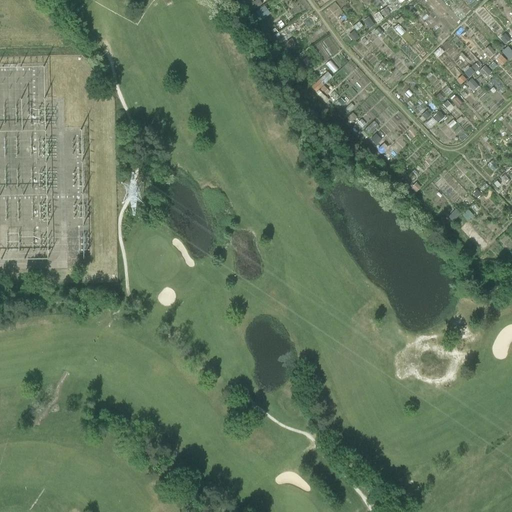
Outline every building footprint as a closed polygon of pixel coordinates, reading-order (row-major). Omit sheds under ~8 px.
[(264,5),(255,12),(261,21),(270,14),(264,5)] [(378,38),(386,32),(381,26),(374,32),(378,38)] [(500,36),(506,42),(511,35),(511,28),(509,26),(500,36)] [(286,49),(295,43),(292,39),(283,44),(286,49)] [(502,65),(506,60),(499,53),(494,58),(502,65)] [(469,78),(479,68),(472,62),(463,72),(469,78)] [(485,65),(477,72),(484,79),(492,71),(485,65)] [(328,72),(310,86),(315,92),(332,78),(328,72)] [(466,84),(473,90),(478,85),(471,78),(466,84)] [(439,111),(433,116),(438,122),(444,116),(439,111)] [(469,196),(463,202),(468,207),(474,201),(469,196)]
